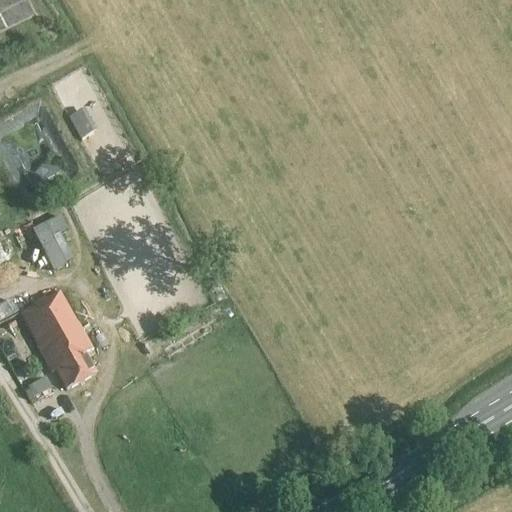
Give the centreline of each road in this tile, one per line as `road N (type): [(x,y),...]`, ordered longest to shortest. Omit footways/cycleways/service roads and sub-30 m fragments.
road 1 (primary): [(334,511),(511,405)]
road 2 (track): [(0,364),(89,511)]
